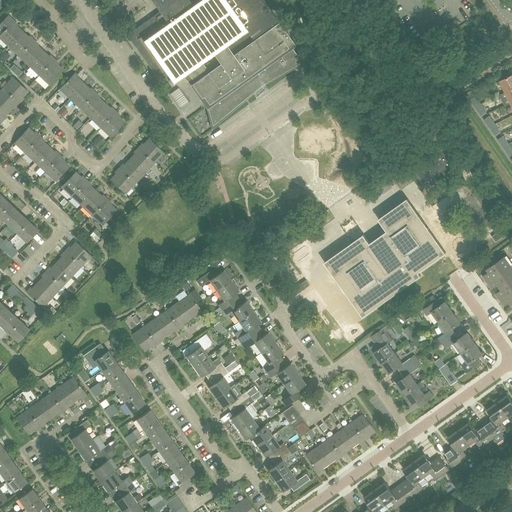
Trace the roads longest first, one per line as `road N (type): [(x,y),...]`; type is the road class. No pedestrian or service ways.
road 1 (residential): [(411,435),(359,364),(314,369),(283,326),(282,299),(241,242)]
road 2 (residential): [(205,152),(297,78),(314,87),(308,101),(224,159),(206,155)]
road 3 (residential): [(278,511),(250,473),(227,466),(163,376),(167,351),(209,322)]
road 4 (residential): [(0,144),(32,107),(43,106),(70,131),(70,146),(90,165),(101,164),(152,104)]
road 5 (residential): [(462,164),(352,0)]
road 6 (residential): [(15,280),(62,230),(61,217),(0,173)]
road 7 (residential): [(85,511),(44,445),(91,405)]
road 8 (residential): [(305,511),(411,435)]
road 9 (residential): [(411,435),(511,364)]
